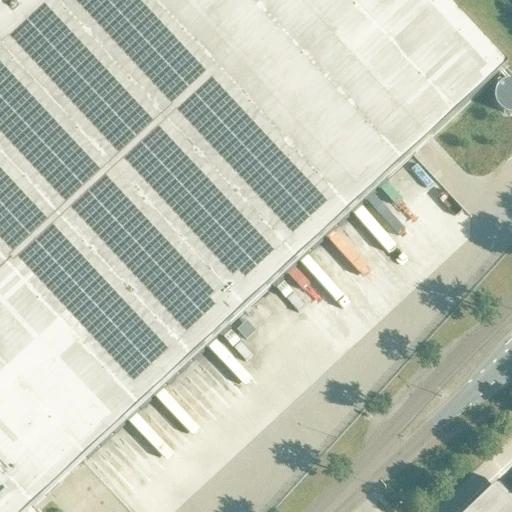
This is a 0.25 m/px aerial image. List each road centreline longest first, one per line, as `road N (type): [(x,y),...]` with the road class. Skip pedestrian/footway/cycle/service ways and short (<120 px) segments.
road 1 (unknown): [(209,511),(511,209)]
road 2 (unclassified): [(511,306),(385,432),(362,481)]
road 3 (unclassified): [(362,481),(511,353)]
